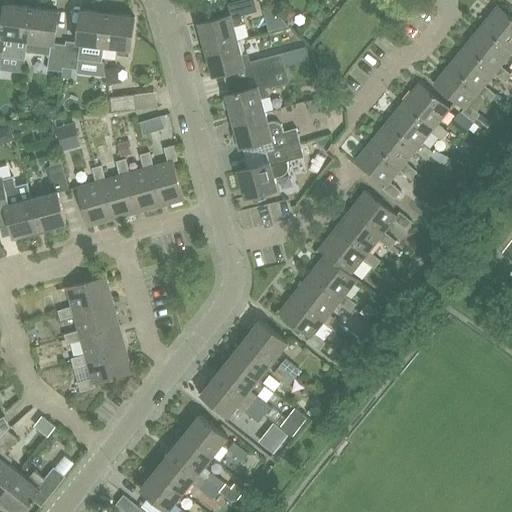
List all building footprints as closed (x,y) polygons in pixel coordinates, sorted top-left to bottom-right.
[(230,15),(198,24),(205,48),(237,40),(234,26),(243,24),(241,15),(257,11),(254,0),(239,0),(227,3),(230,15)] [(0,63),(1,64),(1,57),(25,60),(26,52),(26,48),(27,41),(32,8),(4,5),(2,22),(0,21),(0,63)] [(511,15),(499,5),(483,25),(511,48),(511,52),(511,54),(511,55),(511,15)] [(286,6),(280,14),(289,21),(295,12),(286,6)] [(26,48),(26,52),(49,54),(48,70),(62,71),(63,67),(65,45),(54,43),(58,11),(32,8),(27,41),(26,48)] [(65,45),(63,67),(71,68),(78,69),(79,59),(101,62),(103,46),(107,14),(80,11),(76,42),(66,41),(65,45)] [(107,14),(103,46),(117,48),(116,56),(129,57),(129,50),(133,17),(107,14)] [(480,28),(467,44),(498,70),(495,74),(506,83),(511,75),(511,73),(502,65),(511,54),(511,52),(511,48),(483,25),(480,28)] [(237,40),(205,48),(212,76),(245,67),(247,78),(255,76),(285,68),(282,53),(244,63),(237,40)] [(464,48),(450,64),(482,90),(479,93),(486,98),(488,100),(490,102),(497,94),(486,85),(495,74),(498,70),(467,44),(464,48)] [(448,67),(434,84),(465,109),(466,110),(463,113),(474,122),(481,114),(478,112),(476,110),(470,105),(479,93),(482,90),(450,64),(448,67)] [(70,78),(71,68),(63,67),(62,71),(61,77),(70,78)] [(226,97),(223,100),(225,108),(230,110),(233,121),(265,113),(259,91),(289,82),(285,68),(255,76),(257,86),(226,95),(226,97)] [(420,82),(403,102),(435,128),(432,132),(443,141),(450,133),(439,124),(452,108),(420,82)] [(134,94),(109,97),(111,111),(136,109),(134,94)] [(400,106),(387,121),(419,148),(416,152),(427,161),(433,153),(422,143),(432,132),(435,128),(403,102),(400,106)] [(46,104),(45,116),(56,117),(58,105),(46,104)] [(236,132),(233,136),(235,143),(239,144),(240,147),(271,139),(274,150),(300,143),(296,128),(285,132),(285,131),(285,130),(284,130),(284,129),(284,128),(283,127),(282,126),(281,125),(280,125),(280,124),(279,124),(279,123),(278,123),(277,123),(276,122),(275,122),(274,122),(273,122),(272,122),(272,121),(271,122),(270,122),(269,122),(268,122),(267,122),(265,113),(233,121),(236,132)] [(160,115),(150,118),(153,131),(164,128),(160,115)] [(73,118),(55,123),(59,137),(77,132),(73,118)] [(384,126),(371,141),(403,167),(400,171),(411,180),(418,171),(407,162),(416,152),(419,148),(387,121),(384,126)] [(9,125),(0,128),(4,141),(13,139),(9,125)] [(368,145),(355,161),(386,187),(384,189),(384,190),(395,199),(402,192),(391,182),(400,171),(403,167),(371,141),(368,145)] [(126,142),(117,144),(120,157),(129,154),(126,142)] [(269,163),(238,171),(245,197),(277,189),(274,178),(278,177),(279,177),(280,177),(280,176),(281,176),(282,176),(282,175),(283,175),(284,174),(285,173),(286,172),(286,171),(287,170),(287,169),(287,168),(288,167),(288,166),(288,165),(288,164),(288,163),(288,162),(287,162),(287,161),(304,157),(300,143),(274,150),(267,152),(269,163)] [(153,167),(149,168),(159,208),(184,201),(173,162),(177,161),(173,146),(163,148),(167,163),(153,167)] [(129,173),(125,175),(135,214),(159,208),(149,168),(153,167),(149,152),(140,155),(144,169),(129,173)] [(31,198),(40,230),(66,223),(58,193),(68,190),(59,154),(48,157),(50,166),(47,167),(52,186),(54,192),(45,194),(31,198)] [(105,180),(101,181),(111,221),(135,214),(125,175),(129,173),(125,159),(115,161),(119,176),(105,180)] [(451,159),(444,168),(456,178),(463,169),(451,159)] [(96,183),(76,188),(87,227),(111,221),(101,181),(105,180),(101,165),(96,167),(92,168),(96,183)] [(14,176),(0,179),(0,207),(5,206),(13,234),(13,237),(40,230),(31,198),(27,183),(16,186),(14,176)] [(366,190),(351,210),(382,235),(385,232),(394,220),(406,229),(412,221),(399,211),(397,215),(366,190)] [(351,210),(335,230),(367,255),(370,251),(379,240),(391,249),(397,241),(385,232),(382,235),(351,210)] [(335,230),(319,250),(326,255),(352,274),(364,260),(375,269),(381,261),(370,251),(367,255),(335,230)] [(326,255),(310,275),(342,300),(339,303),(351,312),(357,304),(346,295),(358,279),(352,274),(326,255)] [(308,278),(295,294),(327,320),(324,323),(335,332),(342,324),(330,315),(339,303),(342,300),(310,275),(308,278)] [(71,307),(57,311),(60,321),(74,317),(73,312),(112,301),(105,277),(66,287),(71,307)] [(292,298),(279,314),(310,339),(308,342),(320,352),(326,344),(315,335),(324,323),(327,320),(295,294),(292,298)] [(78,330),(63,334),(66,344),(81,340),(80,335),(118,325),(112,301),(73,312),(74,317),(78,330)] [(367,303),(360,312),(368,318),(375,309),(367,303)] [(261,320),(246,338),(273,360),(288,342),(261,320)] [(34,323),(26,325),(29,336),(37,334),(34,323)] [(85,355),(70,359),(73,368),(88,364),(86,359),(125,348),(118,325),(80,335),(81,340),(85,355)] [(246,338),(231,357),(258,380),(273,360),(246,338)] [(333,352),(341,359),(346,353),(338,347),(333,352)] [(92,378),(77,382),(80,392),(94,388),(93,383),(132,373),(125,348),(86,359),(88,364),(92,378)] [(231,357),(216,376),(243,398),(258,380),(231,357)] [(285,358),(280,365),(295,377),(301,370),(285,358)] [(280,365),(273,374),(288,386),(295,377),(280,365)] [(216,376),(201,395),(228,417),(243,398),(216,376)] [(256,395),(250,403),(265,415),(271,407),(256,395)] [(250,403),(244,411),(259,423),(265,415),(250,403)] [(200,414),(185,434),(213,456),(228,437),(200,414)] [(0,435),(7,430),(11,427),(4,416),(0,418),(0,435)] [(0,435),(0,497),(20,473),(1,459),(18,438),(7,430),(0,435)] [(185,434),(170,452),(198,474),(200,471),(204,467),(213,456),(185,434)] [(234,442),(228,450),(242,462),(249,454),(234,442)] [(170,452),(155,471),(183,493),(192,482),(198,474),(170,452)] [(20,473),(0,497),(0,499),(15,511),(22,511),(33,500),(41,507),(66,476),(54,467),(45,479),(35,471),(27,479),(20,473)] [(155,471),(140,490),(168,511),(174,504),(183,493),(155,471)] [(211,472),(205,480),(219,492),(226,484),(211,472)] [(205,480),(199,488),(213,499),(219,492),(205,480)] [(123,495),(116,504),(125,511),(140,511),(142,510),(123,495)]
